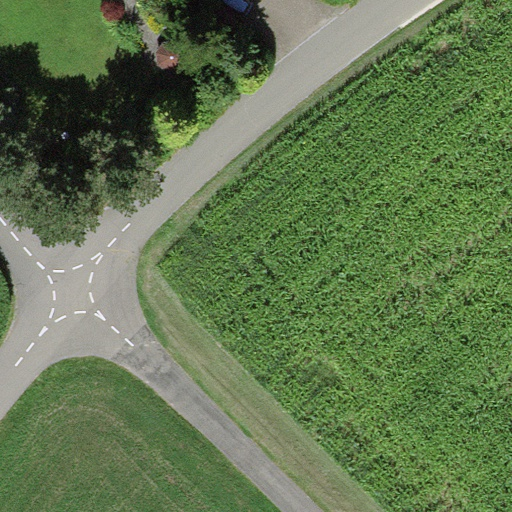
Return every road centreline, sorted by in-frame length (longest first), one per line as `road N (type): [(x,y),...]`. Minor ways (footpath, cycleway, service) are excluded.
road 1 (residential): [(60,297),(325,49),(397,0)]
road 2 (unclassified): [(290,511),(60,297)]
